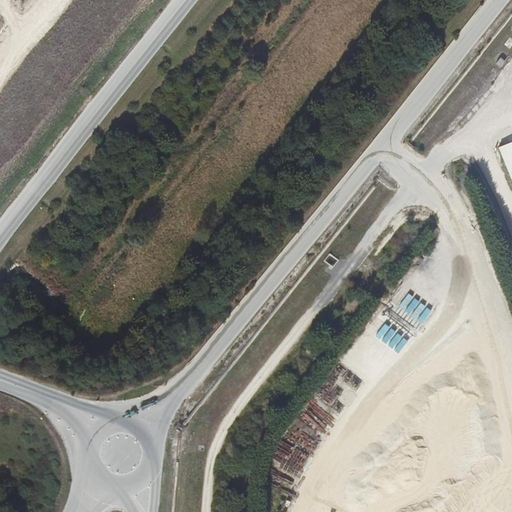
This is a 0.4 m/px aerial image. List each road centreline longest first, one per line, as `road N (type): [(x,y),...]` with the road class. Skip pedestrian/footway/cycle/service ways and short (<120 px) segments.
road 1 (track): [(497,116),(420,175),(248,391),(216,449),(207,511)]
road 2 (track): [(385,145),(438,190),(454,217),(478,393),(491,423),(511,430)]
